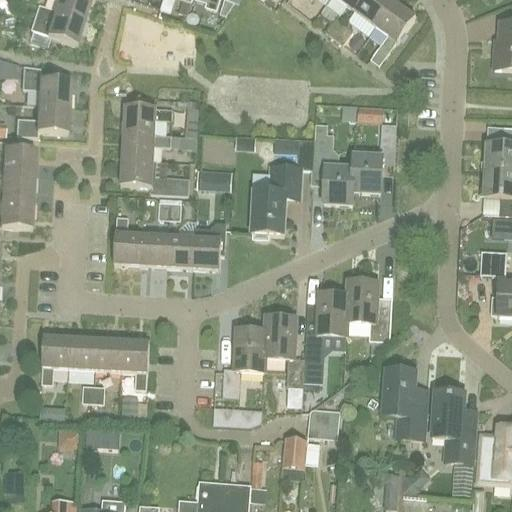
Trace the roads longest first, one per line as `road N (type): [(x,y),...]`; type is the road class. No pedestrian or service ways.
road 1 (residential): [(190,309),(219,304),(448,207)]
road 2 (residential): [(294,434),(248,440),(196,432),(186,406),(190,309)]
road 3 (residential): [(448,207),(454,48),(442,0)]
road 4 (residential): [(511,386),(453,338),(444,308),(448,207)]
road 5 (residential): [(190,309),(71,302),(73,220)]
